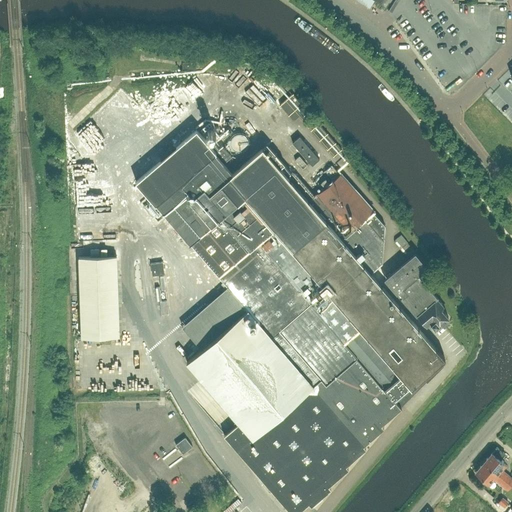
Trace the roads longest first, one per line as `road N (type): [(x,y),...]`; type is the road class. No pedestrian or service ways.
road 1 (unclassified): [(316,511),(455,359)]
road 2 (residential): [(449,105),(332,0)]
road 3 (unclassified): [(418,511),(511,403)]
